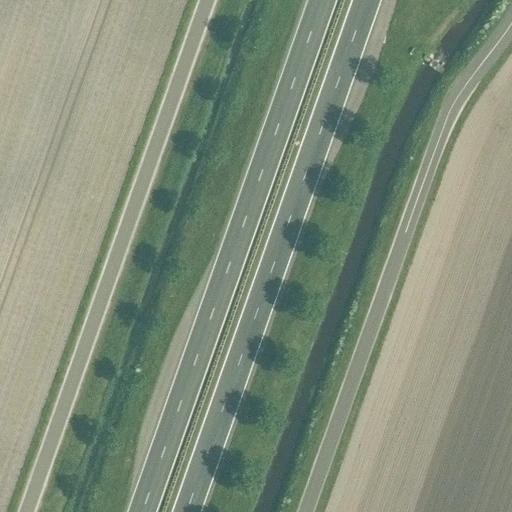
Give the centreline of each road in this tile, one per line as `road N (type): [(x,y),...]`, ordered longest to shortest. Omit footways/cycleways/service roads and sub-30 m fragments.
road 1 (unclassified): [(26,511),(208,0)]
road 2 (trunk): [(185,511),(365,0)]
road 3 (trunk): [(322,0),(143,511)]
road 4 (unclassified): [(306,511),(445,118),(511,24)]
